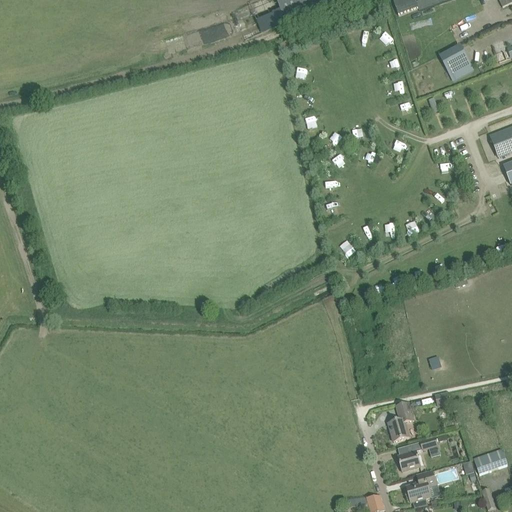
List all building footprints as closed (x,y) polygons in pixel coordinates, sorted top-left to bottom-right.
[(276,0),(286,24),(343,0),(276,0)] [(437,0),(436,0),(417,7),(414,0),(404,0),(394,4),(399,18),(419,11),(419,12),(439,5),(437,0)] [(511,0),(503,0),(500,2),(503,8),(511,4),(511,0)] [(183,49),(195,45),(192,35),(180,39),(183,49)] [(493,48),(495,53),(499,64),(511,59),(511,38),(493,46),(493,48)] [(441,57),(454,82),(474,72),(461,46),(441,57)] [(301,68),(299,77),(308,79),(309,70),(301,68)] [(434,100),(429,102),(434,115),(439,113),(434,100)] [(405,111),(403,122),(413,123),(415,113),(405,111)] [(511,128),(489,138),(497,159),(511,153),(511,128)] [(338,138),(328,139),(329,148),(339,147),(338,138)] [(398,157),(403,150),(396,145),(391,151),(398,157)] [(331,162),(338,169),(346,161),(339,154),(331,162)] [(511,163),(503,166),(511,186),(511,185),(511,163)] [(351,246),(346,251),(351,257),(356,252),(351,246)] [(435,397),(438,409),(452,406),(449,394),(435,397)] [(396,407),(398,414),(400,421),(389,424),(394,444),(409,439),(405,425),(415,421),(410,404),(396,407)] [(421,443),(423,452),(439,448),(436,438),(421,443)] [(474,461),(480,477),(508,467),(503,451),(474,461)] [(416,453),(408,455),(398,458),(402,474),(420,469),(416,453)] [(463,466),(465,472),(473,470),(471,463),(463,466)] [(419,485),(407,489),(411,504),(421,501),(422,501),(424,509),(428,508),(427,502),(441,498),(438,487),(437,488),(432,472),(417,477),(419,485)] [(481,493),(483,499),(487,511),(495,509),(488,491),(481,493)] [(347,511),(352,511),(370,510),(367,501),(367,497),(344,500),(346,509),(347,509),(347,511)] [(367,501),(370,510),(370,511),(384,511),(386,511),(381,497),(367,501)]
